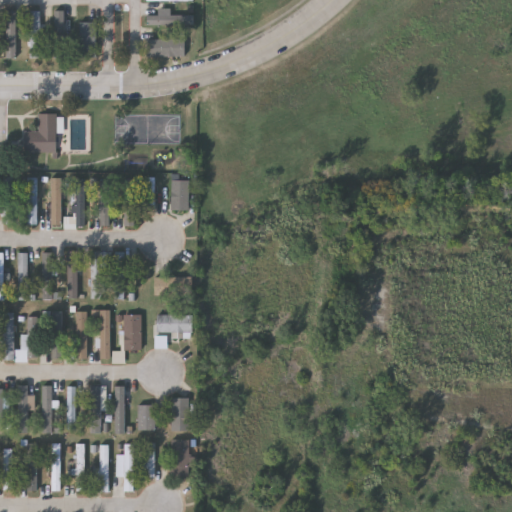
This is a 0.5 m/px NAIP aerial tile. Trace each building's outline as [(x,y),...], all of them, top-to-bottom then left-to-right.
[(6,58),(6,11),(16,11),(16,58),(6,58)] [(41,58),(30,58),(30,11),(41,11),(41,58)] [(54,58),(54,11),(66,11),(66,58),(54,58)] [(195,14),(195,24),(147,24),(147,14),(195,14)] [(79,23),(97,23),(97,56),(79,56),(79,23)] [(147,56),(147,39),(185,39),(185,56),(147,56)] [(39,131),(40,113),(57,113),(57,151),(24,151),(25,131),(39,131)] [(14,222),(3,222),(3,176),(13,176),(14,222)] [(37,177),(37,223),(28,223),(28,177),(37,177)] [(51,224),(51,177),(63,177),(63,224),(51,224)] [(155,177),(155,208),(146,208),(146,177),(155,177)] [(77,179),(86,179),(86,225),(77,225),(77,179)] [(136,179),(136,225),(124,225),(124,179),(136,179)] [(172,209),(172,179),(190,179),(190,209),(172,209)] [(100,225),(100,182),(111,182),(111,225),(100,225)] [(91,297),(91,250),(107,250),(107,297),(91,297)] [(18,299),(18,252),(28,252),(28,299),(18,299)] [(42,298),(42,252),(53,252),(53,298),(42,298)] [(78,252),(78,299),(69,299),(69,252),(78,252)] [(124,252),(124,298),(115,298),(115,252),(124,252)] [(192,277),(192,294),(154,294),(154,277),(192,277)] [(53,358),(53,310),(63,310),(63,358),(53,358)] [(111,310),(111,358),(100,358),(100,310),(111,310)] [(88,358),(76,358),(76,311),(88,311),(88,358)] [(3,360),(3,312),(14,312),(14,360),(3,360)] [(124,350),(124,314),(143,314),(143,350),(124,350)] [(193,314),(193,332),(157,332),(157,314),(193,314)] [(39,316),(39,356),(29,356),(29,316),(39,316)] [(18,385),(28,385),(28,432),(18,432),(18,385)] [(52,432),(42,432),(42,385),(52,385),(52,432)] [(79,431),(67,431),(67,385),(79,385),(79,431)] [(90,385),(103,385),(103,432),(90,432),(90,385)] [(114,386),(125,386),(125,432),(114,432),(114,386)] [(190,397),(190,430),(171,430),(171,397),(190,397)] [(155,405),(155,430),(138,430),(138,405),(155,405)] [(197,466),(189,465),(189,477),(170,477),(171,439),(189,439),(189,456),(197,456),(197,466)] [(39,489),(28,489),(28,442),(39,442),(39,489)] [(155,442),(155,477),(144,477),(144,442),(155,442)] [(51,489),(51,443),(61,443),(61,489),(51,489)] [(77,490),(77,443),(86,443),(86,490),(77,490)] [(134,443),(134,491),(122,491),(122,462),(124,462),(124,443),(134,443)] [(108,444),(108,491),(99,491),(99,444),(108,444)] [(12,448),(12,489),(3,489),(3,448),(12,448)]
